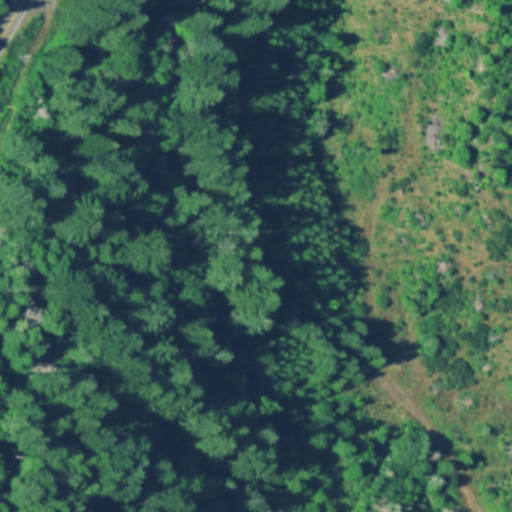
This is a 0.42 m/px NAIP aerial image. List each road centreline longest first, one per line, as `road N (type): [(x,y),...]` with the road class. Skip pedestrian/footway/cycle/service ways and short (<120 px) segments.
road 1 (track): [(472,511),(426,425),(281,290),(238,219),(239,99),(266,0)]
road 2 (track): [(0,122),(47,0)]
